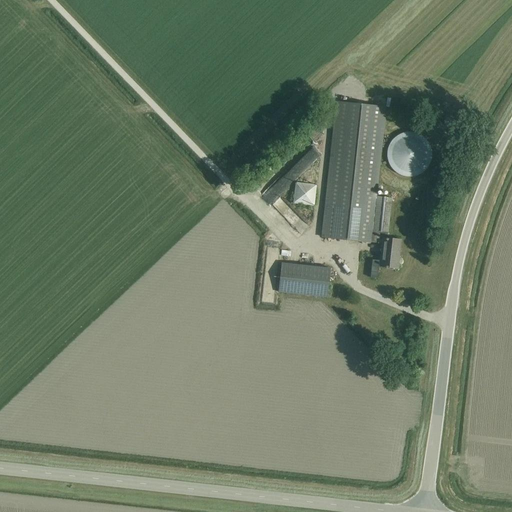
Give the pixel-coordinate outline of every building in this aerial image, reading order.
[(321,237),(370,242),(375,196),(385,107),(336,102),(321,237)] [(296,184),(294,203),(314,205),(316,186),(296,184)] [(370,242),(382,243),(382,238),(387,239),(391,198),(375,196),(370,242)] [(288,211),(285,202),(276,205),(280,214),(288,211)] [(380,261),(379,266),(397,268),(400,240),(387,239),(382,238),(382,243),(380,261)] [(379,266),(380,261),(372,260),(370,278),(377,279),(378,266),(379,266)] [(327,297),(330,269),(281,264),(278,292),(327,297)] [(268,306),(276,307),(277,297),(269,297),(268,306)]
